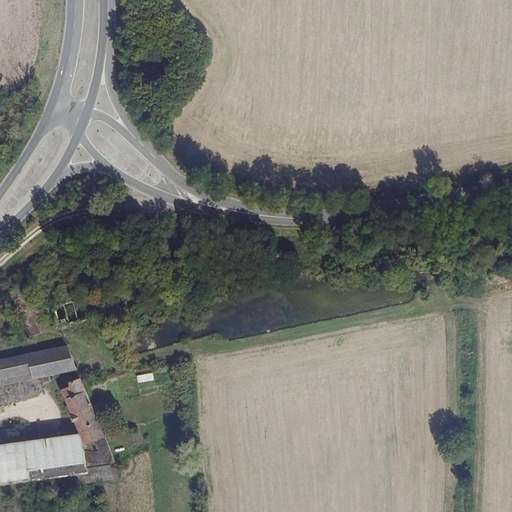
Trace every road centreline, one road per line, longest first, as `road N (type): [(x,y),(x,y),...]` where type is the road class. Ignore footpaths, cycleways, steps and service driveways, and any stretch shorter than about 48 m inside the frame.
road 1 (track): [(478,511),(485,329),(476,304),(230,347)]
road 2 (tertiary): [(511,186),(333,217),(269,217)]
road 3 (track): [(182,203),(74,212),(35,228),(0,262)]
road 4 (tertiary): [(103,165),(203,210),(269,217)]
road 5 (tertiary): [(269,217),(179,181),(137,139)]
